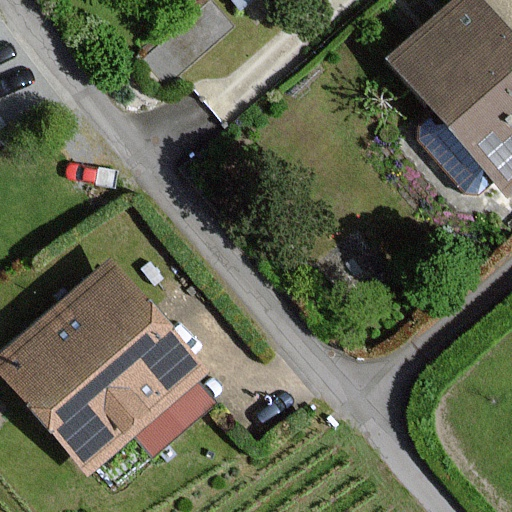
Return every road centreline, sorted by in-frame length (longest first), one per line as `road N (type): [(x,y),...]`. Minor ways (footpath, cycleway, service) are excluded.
road 1 (residential): [(353,405),(11,0)]
road 2 (residential): [(353,405),(511,277)]
road 3 (residential): [(446,511),(353,405)]
